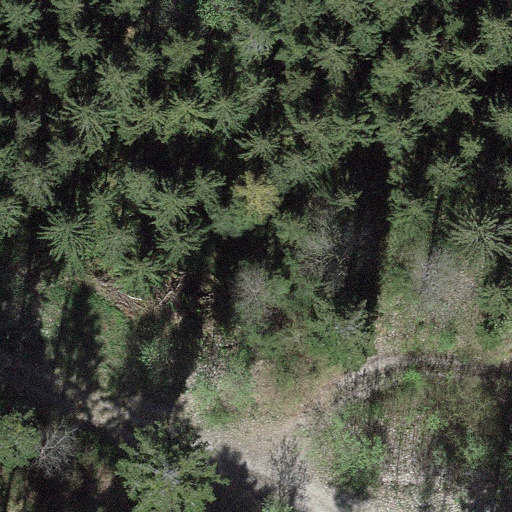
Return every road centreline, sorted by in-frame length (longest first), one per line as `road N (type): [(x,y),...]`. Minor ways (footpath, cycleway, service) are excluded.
road 1 (track): [(0,358),(362,511)]
road 2 (track): [(275,481),(320,403),(348,381),(428,369),(511,375)]
